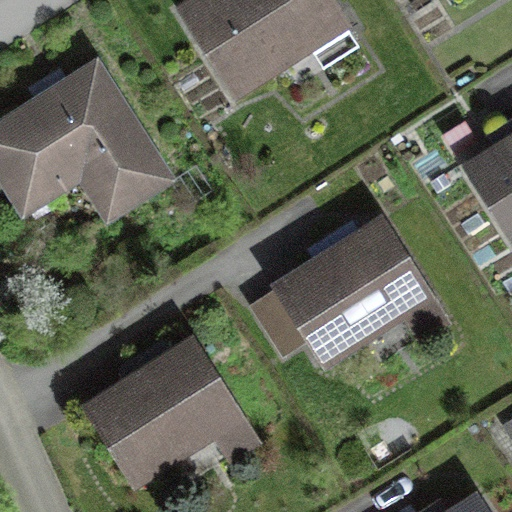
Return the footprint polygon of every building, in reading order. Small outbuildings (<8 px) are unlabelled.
[(342,25),(327,0),(197,0),(185,8),(235,90),(342,25)] [(98,65),(0,122),(0,171),(22,210),(90,171),(113,210),(165,180),(98,65)] [(511,129),(466,157),(511,232),(511,129)] [(379,222),(285,282),(277,288),(324,361),(400,313),(408,326),(434,309),(379,222)] [(191,335),(85,397),(134,480),(213,433),(221,447),(248,431),(191,335)] [(486,511),(473,489),(433,511),(486,511)]
